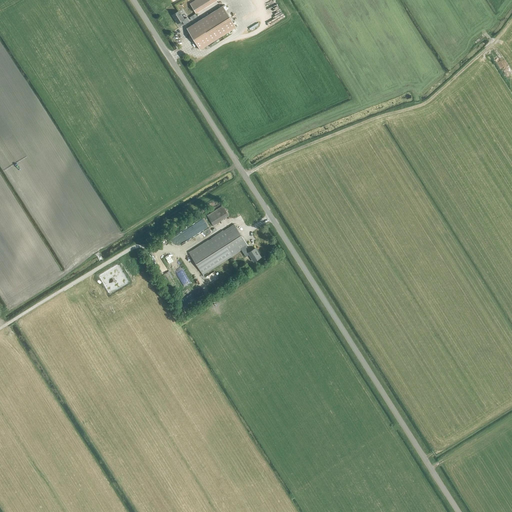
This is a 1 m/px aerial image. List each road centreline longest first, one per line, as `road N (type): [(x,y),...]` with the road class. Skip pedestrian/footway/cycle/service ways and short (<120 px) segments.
road 1 (unclassified): [(458,511),(133,0)]
road 2 (track): [(244,175),(421,104),(493,41)]
